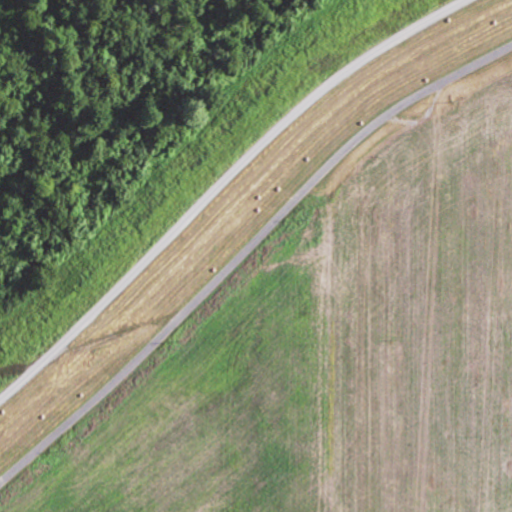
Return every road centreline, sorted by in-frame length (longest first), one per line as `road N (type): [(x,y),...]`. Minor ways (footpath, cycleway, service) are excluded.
road 1 (residential): [(511,44),(363,134),(128,369),(0,483)]
road 2 (residential): [(0,399),(342,76),(477,0)]
